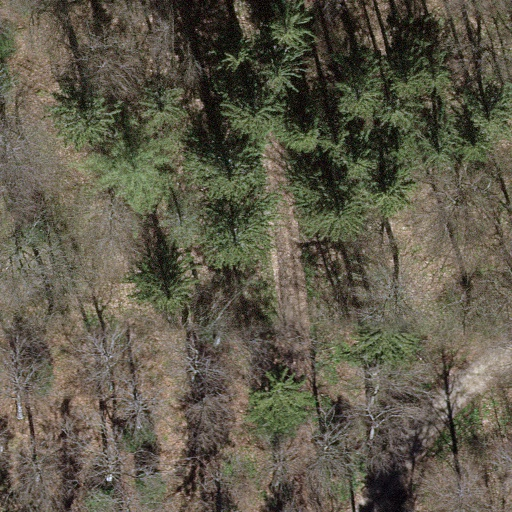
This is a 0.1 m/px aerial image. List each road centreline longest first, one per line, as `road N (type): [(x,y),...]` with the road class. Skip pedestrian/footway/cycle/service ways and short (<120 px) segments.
road 1 (track): [(329,0),(306,78),(315,511)]
road 2 (track): [(369,511),(475,357),(511,344)]
